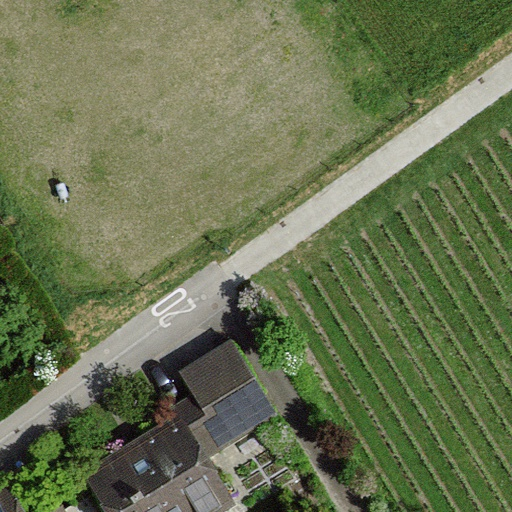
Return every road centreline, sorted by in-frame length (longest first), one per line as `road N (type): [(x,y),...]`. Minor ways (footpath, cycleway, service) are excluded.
road 1 (track): [(511,72),(241,268)]
road 2 (residential): [(0,444),(241,268)]
